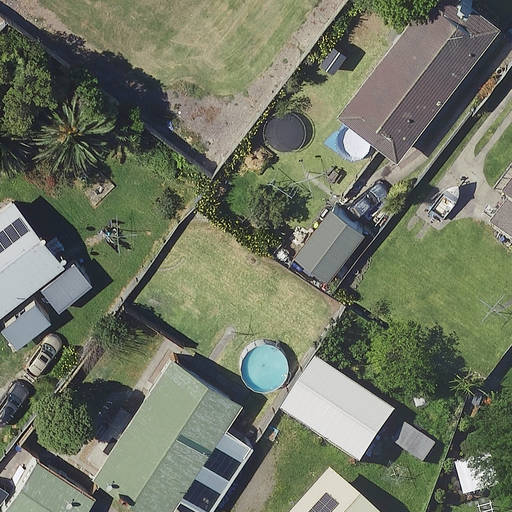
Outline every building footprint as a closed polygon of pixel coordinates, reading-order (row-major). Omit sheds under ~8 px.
[(489,17),(466,0),(405,0),(328,102),(389,149),(489,17)] [(511,171),(477,218),(511,244),(511,171)] [(0,290),(49,253),(0,189),(0,290)] [(209,211),(180,193),(164,219),(194,237),(209,211)] [(357,225),(320,196),(281,248),(318,276),(357,225)] [(230,388),(160,343),(80,464),(149,510),(165,485),(196,506),(242,436),(212,416),(230,388)] [(66,511),(82,487),(24,450),(0,488),(0,509),(4,511),(66,511)] [(368,511),(319,468),(280,511),(368,511)]
